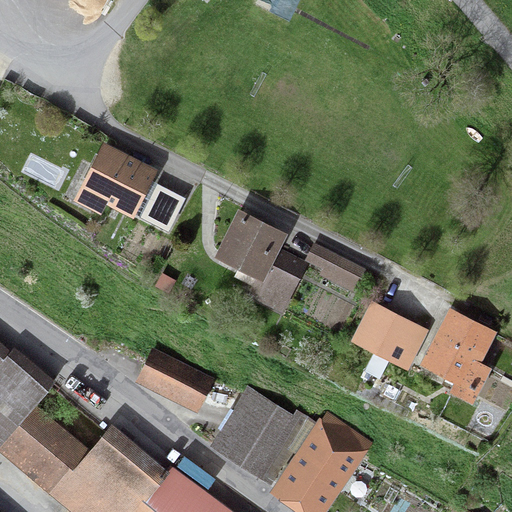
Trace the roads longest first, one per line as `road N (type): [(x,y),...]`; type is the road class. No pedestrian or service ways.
road 1 (residential): [(136,0),(86,73),(88,100),(111,129),(498,328)]
road 2 (tertiary): [(0,305),(283,511)]
